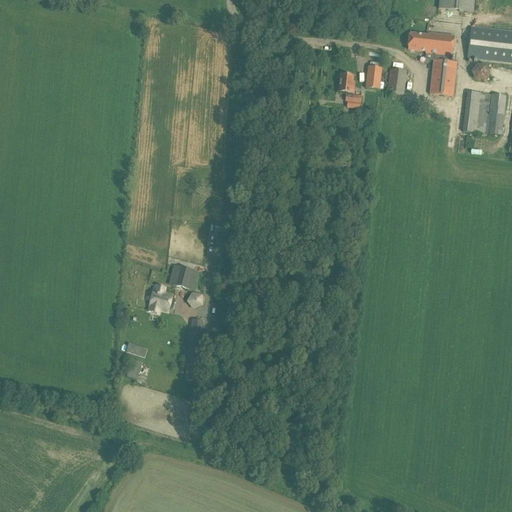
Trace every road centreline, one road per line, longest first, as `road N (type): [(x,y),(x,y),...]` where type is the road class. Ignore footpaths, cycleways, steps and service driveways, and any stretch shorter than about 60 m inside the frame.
road 1 (track): [(310,42),(271,384),(224,399),(213,459),(135,440),(85,511)]
road 2 (unknown): [(0,404),(135,440)]
